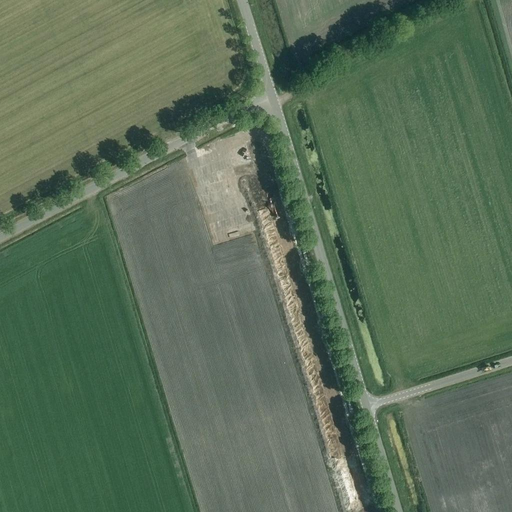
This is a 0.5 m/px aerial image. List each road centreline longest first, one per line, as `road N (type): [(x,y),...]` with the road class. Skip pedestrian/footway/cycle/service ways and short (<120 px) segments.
road 1 (unclassified): [(366,407),(272,99)]
road 2 (unclassified): [(0,237),(272,99)]
road 3 (unclassified): [(511,361),(366,407)]
